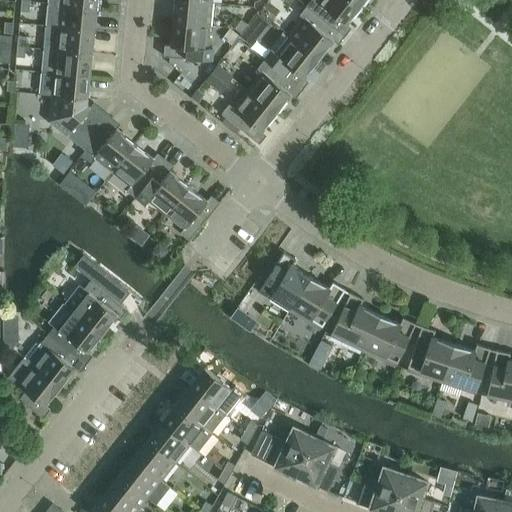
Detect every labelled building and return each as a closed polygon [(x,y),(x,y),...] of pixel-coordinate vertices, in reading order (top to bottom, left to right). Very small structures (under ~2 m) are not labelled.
[(49,0),(49,4),(97,9),(97,0),(49,0)] [(176,0),(174,23),(210,26),(212,3),(176,0)] [(317,0),(312,0),(307,6),(329,23),(335,15),(347,25),(362,6),(354,0),(320,0),(319,1),(317,0)] [(31,2),(22,1),(21,12),(30,13),(31,2)] [(49,4),(47,27),(94,31),(97,9),(49,4)] [(305,19),(291,37),(319,59),(334,41),(322,31),(329,23),(307,6),(300,16),(305,19)] [(242,20),(235,29),(242,34),(249,26),(242,20)] [(5,22),(4,33),(13,33),(14,23),(5,22)] [(210,26),(174,23),(172,46),(165,46),(164,57),(212,61),(214,49),(208,49),(210,26)] [(47,27),(44,49),(92,54),(94,31),(47,27)] [(249,27),(240,37),(250,45),(258,34),(249,27)] [(231,29),(223,38),(231,44),(239,35),(231,29)] [(19,36),(18,47),(26,48),(27,37),(19,36)] [(272,51),(265,60),(286,77),(292,68),(304,78),(319,59),(291,37),(277,55),(272,51)] [(26,48),(18,47),(17,57),(25,58),(26,48)] [(44,49),(42,72),(90,77),(92,54),(44,49)] [(262,73),(248,91),(276,113),(291,94),(279,85),(286,77),(265,60),(258,69),(262,73)] [(217,66),(206,80),(220,92),(232,78),(217,66)] [(90,77),(42,72),(40,95),(52,96),(88,99),(90,77)] [(17,82),(8,81),(7,91),(16,92),(17,82)] [(205,95),(198,89),(192,98),(199,103),(205,95)] [(222,114),(243,131),(250,122),(262,132),(276,113),(248,91),(234,108),(229,105),(222,114)] [(88,99),(52,96),(49,122),(86,151),(99,135),(91,128),(100,116),(87,106),(88,99)] [(86,151),(82,155),(92,163),(95,158),(113,172),(136,144),(117,129),(107,141),(99,135),(86,151)] [(136,144),(113,172),(131,186),(127,191),(136,198),(162,166),(154,159),(136,144)] [(62,155),(53,166),(64,175),(73,163),(62,155)] [(162,166),(136,198),(145,205),(149,201),(167,215),(189,186),(170,172),(162,166)] [(351,187),(343,181),(337,189),(345,195),(351,187)] [(189,186),(167,215),(184,229),(181,233),(190,241),(207,220),(198,213),(208,201),(189,186)] [(158,243),(151,252),(161,259),(168,250),(158,243)] [(259,292),(290,311),(311,277),(293,265),(296,259),(284,252),(259,292)] [(311,277),(290,311),(321,330),(346,290),(333,283),(330,288),(311,277)] [(80,285),(65,304),(103,334),(117,316),(119,318),(127,309),(91,280),(85,289),(80,285)] [(331,335),(364,351),(381,315),(361,306),(364,299),(351,293),(331,335)] [(56,325),(49,334),(69,351),(76,343),(88,352),(103,334),(65,304),(74,312),(60,329),(56,325)] [(381,315),(364,351),(396,366),(416,324),(403,318),(400,324),(381,315)] [(407,371),(442,382),(454,344),(433,337),(436,331),(422,326),(407,371)] [(24,358),(25,359),(32,365),(60,387),(75,369),(63,359),(69,351),(49,334),(41,344),(36,344),(24,358)] [(454,344),(442,382),(476,394),(491,349),(477,345),(475,351),(454,344)] [(487,397),(511,401),(511,360),(509,360),(511,354),(497,351),(487,397)] [(32,365),(25,359),(10,377),(17,383),(17,384),(26,391),(20,399),(27,405),(33,397),(45,406),(60,387),(32,365)] [(205,368),(190,387),(226,415),(244,393),(236,386),(233,390),(205,368)] [(190,387),(176,404),(212,433),(226,415),(190,387)] [(469,402),(463,418),(472,421),(478,405),(469,402)] [(176,404),(162,422),(190,445),(198,451),(212,433),(176,404)] [(478,412),(476,424),(488,427),(491,415),(478,412)] [(251,421),(245,430),(253,435),(258,425),(251,421)] [(176,463),(190,445),(162,422),(148,440),(176,463)] [(251,455),(296,476),(315,437),(294,428),(287,443),(262,431),(251,455)] [(253,435),(245,430),(240,440),(248,444),(253,435)] [(315,437),(296,476),(329,492),(340,468),(328,462),(335,447),(315,437)] [(148,440),(134,458),(162,480),(176,463),(148,440)] [(134,458),(119,476),(148,498),(156,504),(169,487),(161,481),(162,480),(134,458)] [(228,461),(223,471),(231,475),(236,466),(228,461)] [(358,504),(381,511),(393,511),(406,475),(384,467),(379,483),(366,479),(358,504)] [(231,475),(223,471),(218,480),(225,484),(231,475)] [(406,475),(393,511),(431,511),(435,502),(422,498),(427,482),(406,475)] [(119,476),(105,494),(128,511),(136,511),(148,498),(119,476)] [(232,509),(238,497),(228,492),(222,504),(232,509)] [(128,511),(105,494),(90,511),(128,511)] [(461,511),(498,511),(501,501),(479,496),(475,511),(473,511),(462,510),(461,511)] [(511,511),(511,503),(501,501),(498,511),(511,511)] [(206,502),(201,511),(202,511),(210,511),(213,506),(206,502)]
